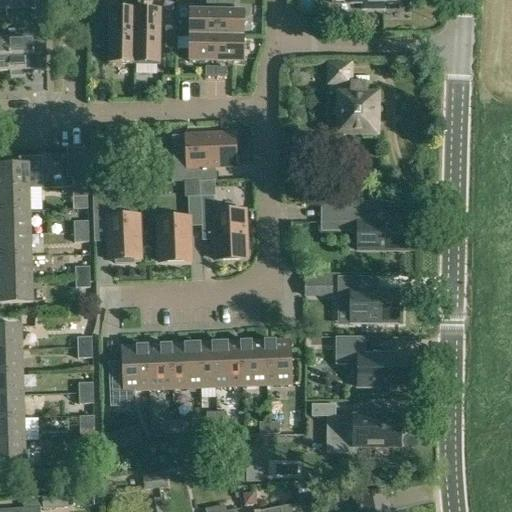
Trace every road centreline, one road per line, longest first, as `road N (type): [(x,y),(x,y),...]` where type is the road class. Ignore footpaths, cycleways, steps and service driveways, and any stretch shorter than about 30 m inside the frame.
road 1 (residential): [(455,511),(458,47)]
road 2 (residential): [(105,296),(269,291),(265,113)]
road 3 (residential): [(458,47),(277,41)]
road 4 (residential): [(265,113),(107,115)]
